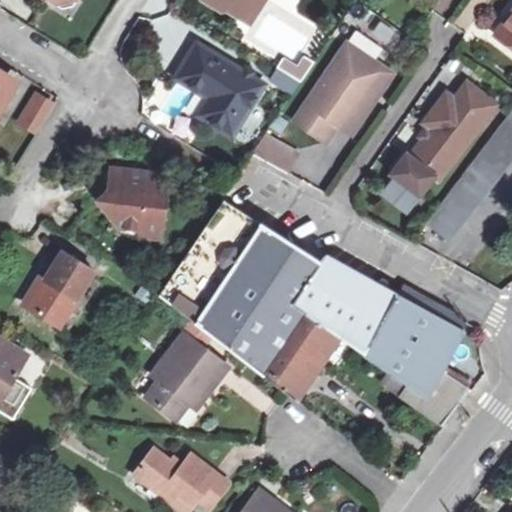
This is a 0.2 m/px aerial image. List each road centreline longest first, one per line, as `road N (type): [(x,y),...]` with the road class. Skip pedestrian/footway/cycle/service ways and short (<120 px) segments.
road 1 (residential): [(342,218),(453,46),(456,25)]
road 2 (residential): [(509,325),(342,218)]
road 3 (residential): [(0,213),(78,84)]
road 4 (residential): [(511,393),(418,511)]
road 5 (residential): [(299,444),(344,456),(416,511)]
